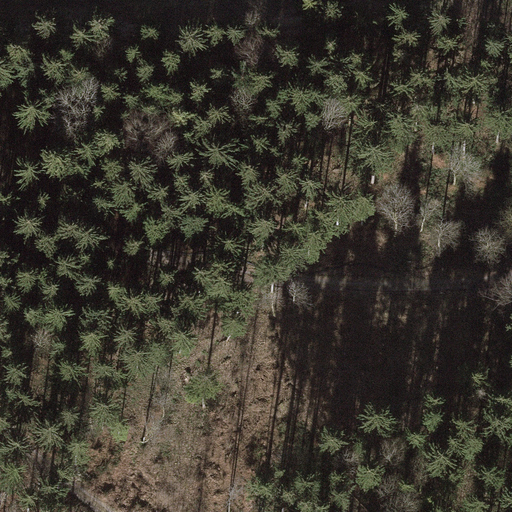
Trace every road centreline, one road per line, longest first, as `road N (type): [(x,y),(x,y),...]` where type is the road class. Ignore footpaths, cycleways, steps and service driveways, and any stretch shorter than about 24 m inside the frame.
road 1 (track): [(0,210),(43,231),(315,288),(467,287),(511,273)]
road 2 (track): [(101,511),(0,415)]
